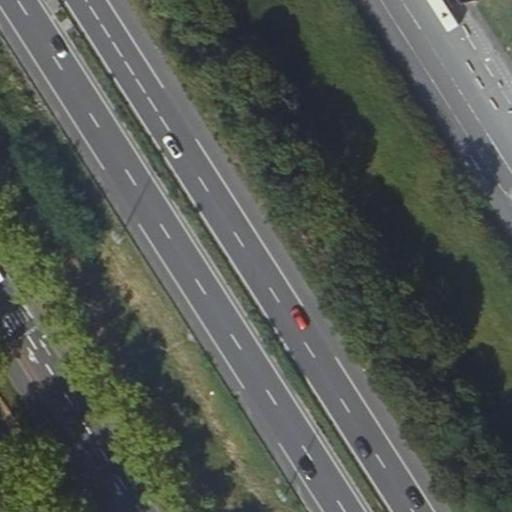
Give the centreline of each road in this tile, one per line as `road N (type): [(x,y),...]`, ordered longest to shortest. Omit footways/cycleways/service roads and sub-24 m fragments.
road 1 (motorway): [(16,0),(345,511)]
road 2 (motorway): [(414,511),(86,0)]
road 3 (secondary): [(123,511),(0,327)]
